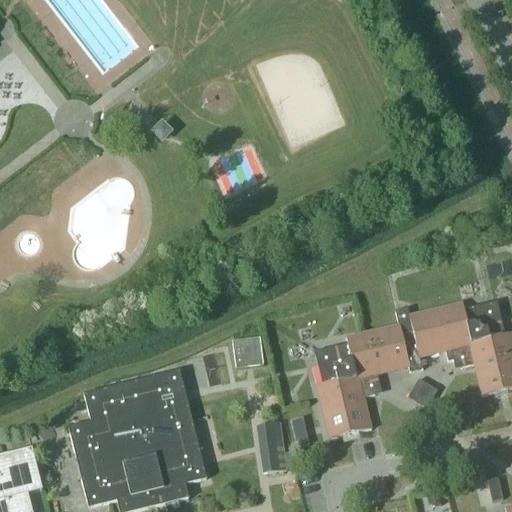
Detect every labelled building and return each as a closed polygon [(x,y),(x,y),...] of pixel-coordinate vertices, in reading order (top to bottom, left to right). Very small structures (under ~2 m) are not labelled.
[(168,134),(161,127),(154,134),(161,141),(168,134)] [(419,359),(449,351),(453,364),(462,370),(475,367),(482,398),(480,398),(481,399),(511,391),(511,342),(510,335),(502,337),(497,319),(482,310),(464,314),(462,306),(409,318),(408,311),(401,312),(415,373),(422,372),(419,359)] [(319,368),(324,387),(315,389),(328,442),(370,432),(370,431),(368,431),(361,401),(374,398),(380,389),(377,376),(407,368),(409,375),(415,373),(401,312),(395,314),(398,328),(345,340),(347,349),(328,353),(319,368)] [(263,368),(259,339),(231,343),(235,372),(263,368)] [(143,511),(188,501),(185,487),(206,481),(179,372),(83,396),(90,424),(67,429),(87,511),(116,504),(118,511),(143,511)] [(426,412),(437,393),(418,382),(407,401),(426,412)] [(297,449),(308,447),(303,420),(291,423),(297,449)] [(286,473),(286,472),(283,455),(280,426),(260,428),(267,476),(286,473)] [(40,490),(41,494),(42,493),(31,451),(0,459),(0,511),(31,511),(27,493),(40,490)] [(502,502),(497,481),(486,483),(492,505),(502,502)]
